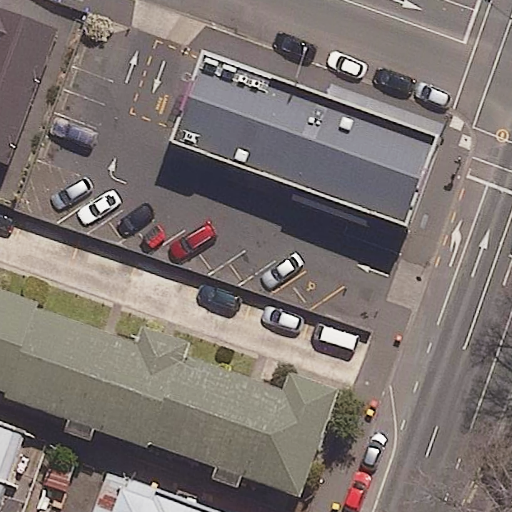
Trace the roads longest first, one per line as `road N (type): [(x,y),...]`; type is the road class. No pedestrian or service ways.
road 1 (trunk): [(406,511),(511,228)]
road 2 (tertiary): [(511,61),(338,0)]
